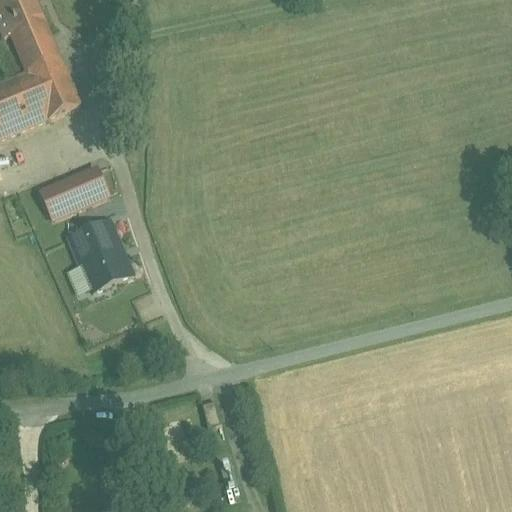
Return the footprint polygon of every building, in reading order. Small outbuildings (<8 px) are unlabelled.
[(34,0),(0,0),(0,26),(5,38),(13,35),(30,76),(0,88),(0,145),(82,110),(62,63),(62,64),(43,21),(34,0)] [(102,155),(47,178),(59,206),(114,182),(102,155)] [(121,225),(69,243),(80,274),(71,277),(80,305),(141,283),(121,225)] [(224,429),(218,406),(205,410),(211,433),(224,429)] [(233,468),(222,471),(231,506),(242,503),(233,468)]
